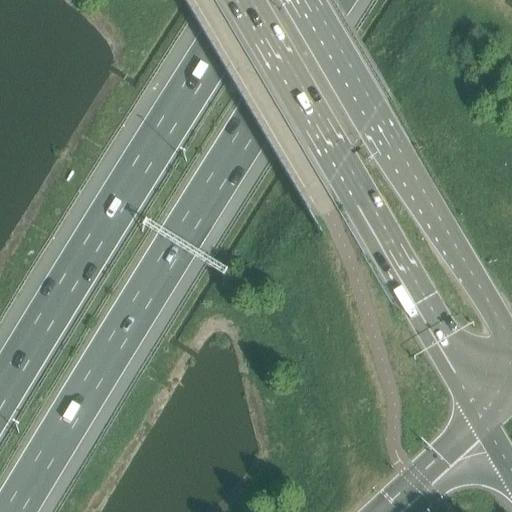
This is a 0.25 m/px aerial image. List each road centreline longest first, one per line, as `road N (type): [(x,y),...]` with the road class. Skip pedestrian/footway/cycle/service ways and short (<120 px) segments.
road 1 (motorway): [(11,511),(333,0)]
road 2 (primary): [(237,0),(484,424)]
road 3 (motorway): [(249,0),(0,397)]
road 4 (primary): [(511,343),(310,0)]
road 5 (motorway): [(391,511),(484,424)]
